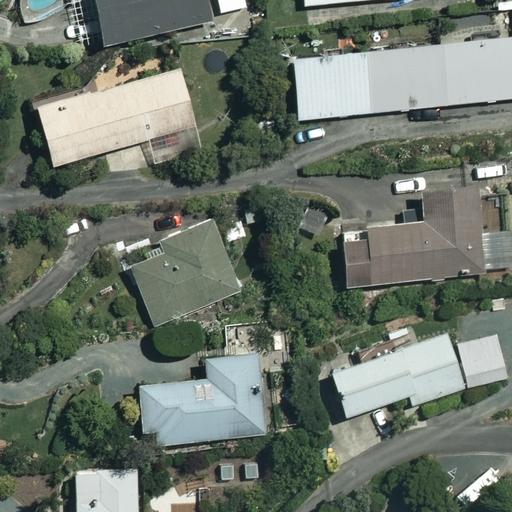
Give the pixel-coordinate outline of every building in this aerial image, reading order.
[(203,22),(199,0),(86,0),(95,43),(203,22)] [(511,35),(286,59),(292,119),(511,97),(511,35)] [(190,129),(177,70),(30,102),(43,161),(190,129)] [(460,162),(462,185),(414,190),(417,220),(334,228),(340,286),(506,270),(502,233),(476,236),(472,196),(511,191),(511,190),(509,157),(460,162)] [(236,292),(208,219),(120,253),(149,326),(236,292)] [(491,333),(447,346),(443,333),(323,370),(337,415),(405,394),(408,404),(504,374),(491,333)] [(277,435),(272,354),(201,358),(202,378),(132,382),(135,429),(149,428),(150,442),(277,435)] [(134,511),(132,467),(69,470),(71,511),(134,511)]
